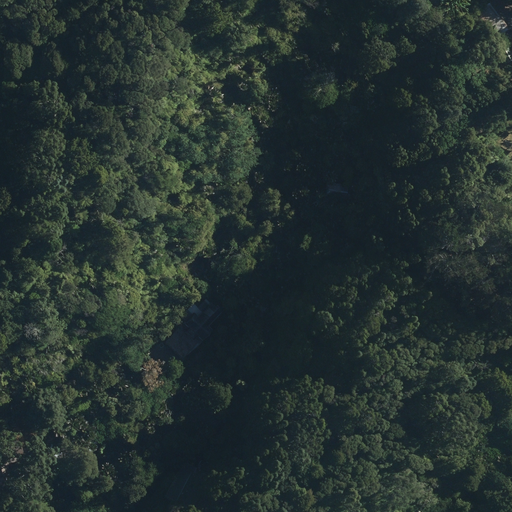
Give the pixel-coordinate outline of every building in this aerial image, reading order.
[(487,4),(474,14),(493,40),(506,30),(487,4)] [(498,52),(505,64),(511,59),(511,54),(508,47),(498,52)] [(345,185),(325,184),(324,199),(344,199),(345,185)] [(213,306),(205,299),(197,309),(191,304),(177,319),(188,329),(184,335),(192,341),(195,337),(200,341),(210,330),(207,326),(219,312),(218,311),(219,309),(214,305),(213,306)] [(164,342),(180,359),(193,347),(186,340),(185,342),(175,332),(164,342)] [(14,437),(0,444),(0,449),(3,455),(20,446),(14,437)] [(183,464),(163,504),(179,511),(192,511),(210,477),(183,464)]
